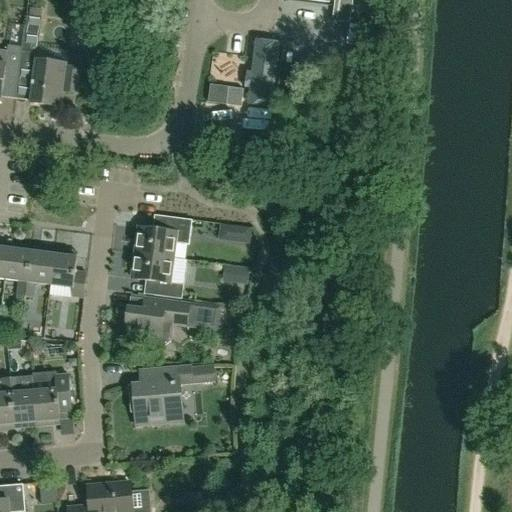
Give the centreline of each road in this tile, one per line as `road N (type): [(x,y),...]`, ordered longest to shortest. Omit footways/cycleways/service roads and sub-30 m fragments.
road 1 (residential): [(0,461),(94,452),(90,350),(109,193)]
road 2 (residential): [(2,134),(146,150),(174,141),(200,18)]
road 3 (track): [(475,511),(483,421),(511,304)]
